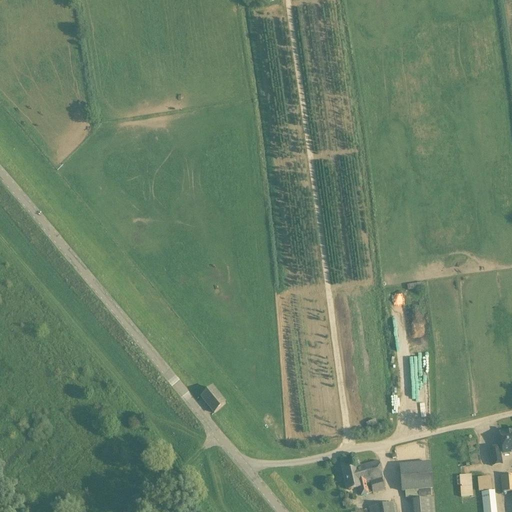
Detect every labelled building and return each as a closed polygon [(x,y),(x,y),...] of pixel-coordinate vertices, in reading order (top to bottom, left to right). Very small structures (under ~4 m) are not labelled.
[(226,405),(213,389),(201,398),(214,415),(226,405)] [(511,452),(511,431),(500,434),(502,448),(499,448),(489,450),(493,468),(503,466),(501,454),(503,454),(504,455),(511,454),(511,452)] [(360,466),(358,457),(352,458),(354,468),(344,470),(348,491),(359,489),(360,496),(372,494),(372,495),(385,492),(379,462),(360,466)] [(432,490),(430,463),(399,465),(401,493),(432,490)] [(472,496),(471,475),(458,476),(459,498),(472,497),(472,496)] [(511,475),(500,476),(501,493),(511,492),(511,475)] [(478,492),(490,492),(489,477),(477,478),(478,492)] [(496,511),(493,491),(481,493),(483,511),(495,511),(496,511)] [(411,501),(412,511),(433,511),(432,499),(411,501)]
